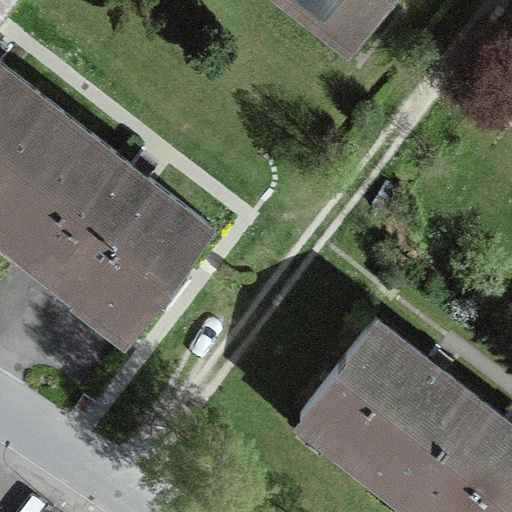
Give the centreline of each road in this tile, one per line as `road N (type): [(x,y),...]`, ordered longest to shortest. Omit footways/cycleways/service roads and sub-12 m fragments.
road 1 (track): [(511,1),(125,489)]
road 2 (residential): [(0,408),(155,511)]
